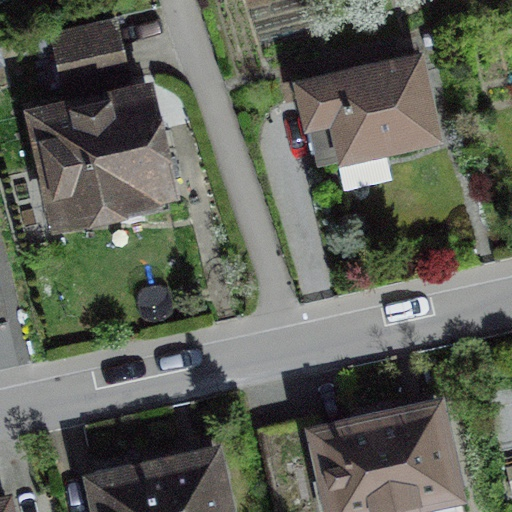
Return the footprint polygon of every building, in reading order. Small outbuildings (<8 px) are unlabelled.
[(112,30),(45,45),(59,106),(126,90),(112,30)] [(435,152),(415,65),(285,95),(297,145),(323,139),(331,176),(435,152)] [(142,89),(17,118),(46,243),(171,214),(142,89)] [(429,511),(457,506),(434,407),(295,439),(311,511),(429,511)] [(224,511),(209,448),(74,480),(81,511),(224,511)]
